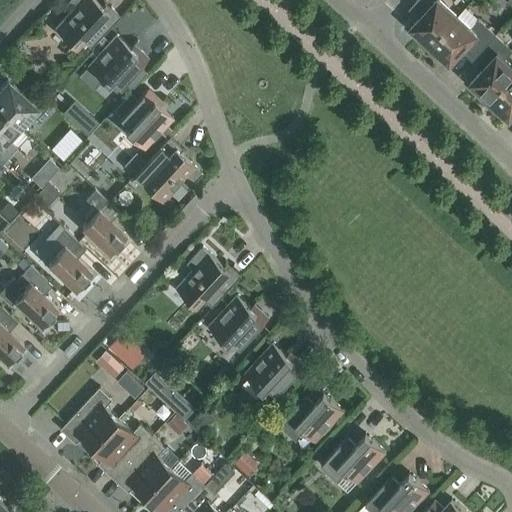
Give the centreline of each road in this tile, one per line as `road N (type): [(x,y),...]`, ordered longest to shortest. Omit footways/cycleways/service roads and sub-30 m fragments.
road 1 (residential): [(511,491),(446,453),(350,371),(228,180)]
road 2 (residential): [(0,424),(228,180)]
road 3 (residential): [(365,30),(511,167)]
road 4 (residential): [(228,180),(163,0)]
